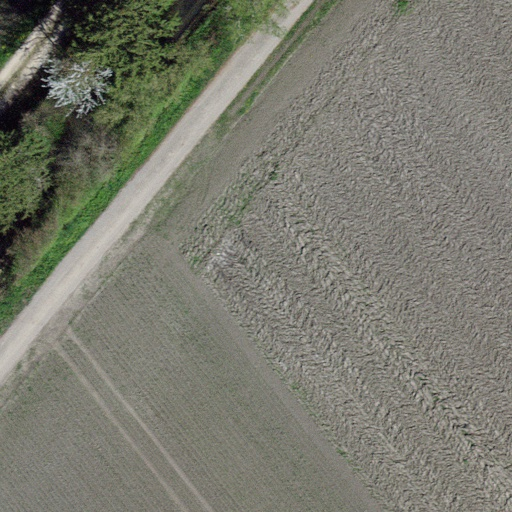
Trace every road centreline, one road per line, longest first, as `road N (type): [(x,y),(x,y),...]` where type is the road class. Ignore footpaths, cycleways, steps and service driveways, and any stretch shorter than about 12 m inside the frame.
road 1 (track): [(366,0),(0,414)]
road 2 (track): [(88,0),(0,105)]
